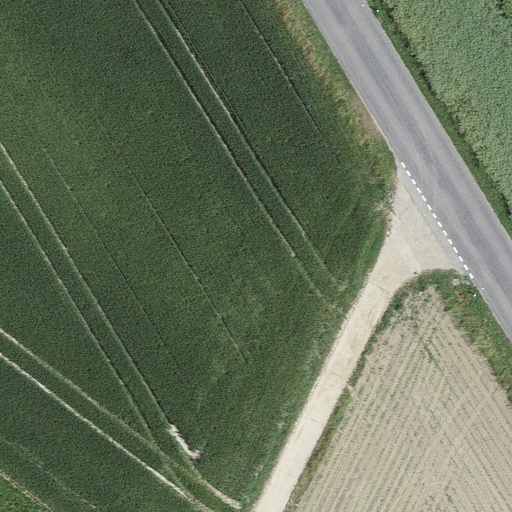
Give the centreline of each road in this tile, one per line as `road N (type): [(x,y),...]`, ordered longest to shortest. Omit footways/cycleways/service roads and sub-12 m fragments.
road 1 (track): [(440,172),(272,511)]
road 2 (tertiary): [(334,0),(511,288)]
